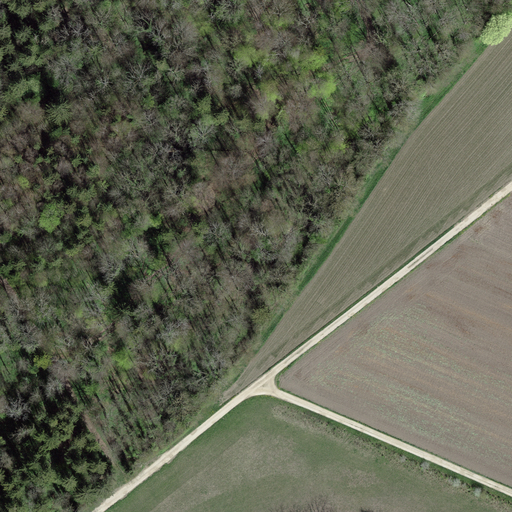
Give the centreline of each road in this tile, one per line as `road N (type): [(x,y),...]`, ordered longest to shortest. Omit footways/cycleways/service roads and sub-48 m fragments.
road 1 (track): [(506,0),(194,433)]
road 2 (track): [(511,184),(258,384)]
road 3 (track): [(258,384),(511,493)]
road 4 (track): [(125,488),(0,276)]
road 5 (track): [(258,384),(96,511)]
road 6 (track): [(363,0),(425,104)]
